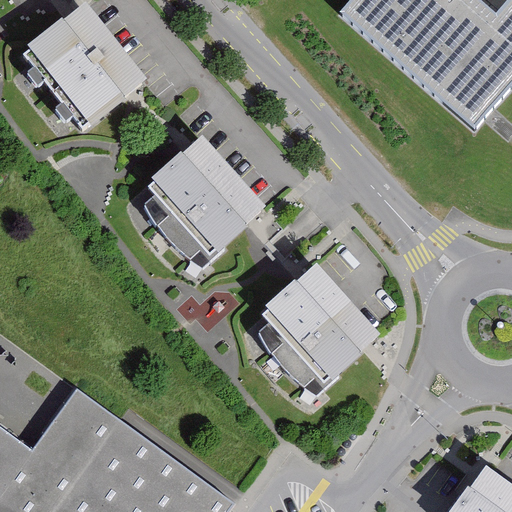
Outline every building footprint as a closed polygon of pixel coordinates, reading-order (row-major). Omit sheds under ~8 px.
[(352,0),(342,12),(480,131),(511,94),(511,0),(508,0),(500,9),(490,0),(352,0)] [(80,2),(16,54),(30,72),(21,80),(34,95),(43,87),(60,109),(51,116),(63,130),(72,123),(82,135),(146,83),(80,2)] [(199,139),(145,190),(155,200),(142,211),(156,236),(185,264),(200,274),(266,211),(199,139)] [(313,268),(257,318),(267,330),(256,341),(269,363),(293,388),(312,403),(378,340),(313,268)] [(0,511),(229,511),(233,506),(76,392),(31,453),(0,430),(0,511)] [(511,511),(511,488),(483,468),(450,511),(511,511)]
